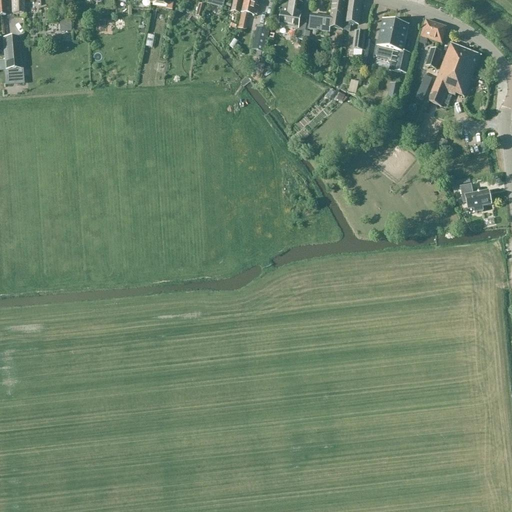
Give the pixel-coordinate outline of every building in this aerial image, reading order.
[(33,2),(40,2),(39,0),(12,0),(13,16),(25,16),(24,2),(33,2)] [(153,0),(153,5),(167,7),(166,10),(172,11),(173,4),(168,4),(168,0),(153,0)] [(207,0),(206,5),(223,9),(225,0),(207,0)] [(234,0),(232,13),(240,14),(243,0),(234,0)] [(260,8),(256,7),(257,0),(244,0),(242,15),(241,20),(247,22),(248,16),(254,18),(254,16),(257,17),(260,8)] [(329,29),(341,31),(346,1),(337,0),(333,0),(330,18),(310,16),(308,31),(329,33),(329,29)] [(358,26),(362,4),(349,2),(344,32),(350,33),(351,25),(358,26)] [(300,25),(303,6),(289,3),(287,14),(281,13),(279,27),(298,30),(296,41),(304,42),(305,32),(306,26),(300,25)] [(203,20),(205,13),(204,13),(206,7),(199,5),(195,18),(202,20),(203,20)] [(60,33),(72,33),(72,22),(70,21),(60,22),(60,33)] [(442,46),(446,29),(425,22),(420,39),(418,44),(426,47),(428,42),(442,46)] [(378,49),(376,58),(394,62),(392,71),(405,74),(410,56),(403,55),(409,29),(383,23),(378,49)] [(257,28),(252,52),(264,55),(269,31),(257,28)] [(366,35),(355,33),(353,51),(364,52),(366,35)] [(342,46),(343,36),(336,35),(335,45),(342,46)] [(5,72),(22,71),(19,39),(2,40),(5,72)] [(464,100),(482,58),(450,46),(446,57),(446,56),(439,72),(440,72),(427,103),(441,109),(442,109),(447,110),(452,96),(462,99),(464,100)] [(439,72),(446,56),(441,55),(442,53),(432,50),(426,67),(439,72)] [(6,75),(7,88),(19,87),(18,74),(6,75)] [(425,77),(416,100),(423,103),(426,97),(432,80),(425,77)] [(392,86),(390,93),(400,95),(401,87),(392,86)] [(481,209),(492,207),(491,205),(493,204),(492,200),(490,199),(489,192),(473,195),(471,186),(460,189),(463,204),(466,203),(468,212),(473,211),(475,215),(482,213),(481,209)] [(440,237),(441,226),(430,225),(429,237),(440,237)]
